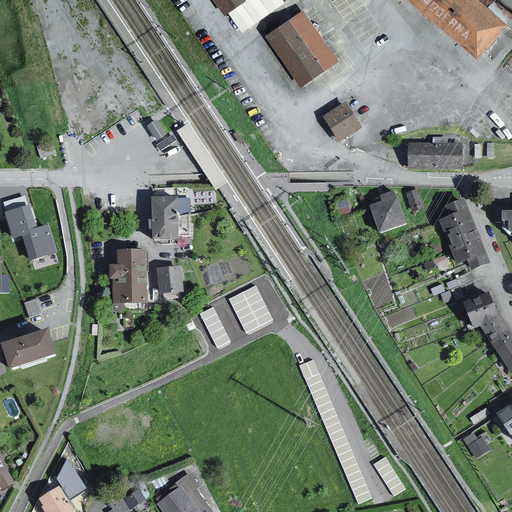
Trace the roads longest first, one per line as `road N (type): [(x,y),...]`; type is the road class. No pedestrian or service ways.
road 1 (residential): [(0,179),(151,180)]
road 2 (residential): [(384,177),(511,181)]
